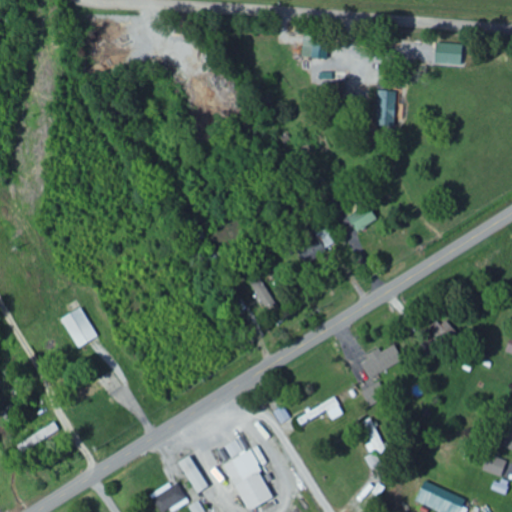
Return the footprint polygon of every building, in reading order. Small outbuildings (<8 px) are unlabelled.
[(334,61),(336,34),(312,33),(309,71),(317,72),(316,85),(332,86),(333,67),(326,67),(327,60),(334,61)] [(469,64),(470,44),(442,43),(441,63),(469,64)] [(404,91),(385,91),(385,119),(403,120),(404,91)] [(385,219),(373,197),(362,204),(365,209),(355,215),(365,231),(385,219)] [(104,337),(86,308),(67,320),(85,349),(104,337)] [(410,361),(401,344),(388,352),(386,348),(372,355),(374,360),(366,364),(374,379),(410,361)] [(374,406),(392,398),(386,382),(367,390),(374,406)] [(316,411),(319,418),(333,411),(338,420),(349,414),(341,398),(316,411)] [(21,445),(27,454),(67,431),(62,422),(21,445)] [(254,511),(281,499),(250,436),(230,446),(238,462),(231,465),(254,511)] [(511,464),(511,458),(496,451),(488,470),(506,478),(511,464)] [(187,462),(201,493),(214,488),(199,456),(187,462)] [(156,495),(165,511),(169,511),(192,499),(182,480),(156,495)] [(422,501),(445,511),(466,511),(472,500),(431,481),(422,501)] [(193,507),(196,511),(210,511),(203,501),(193,507)]
